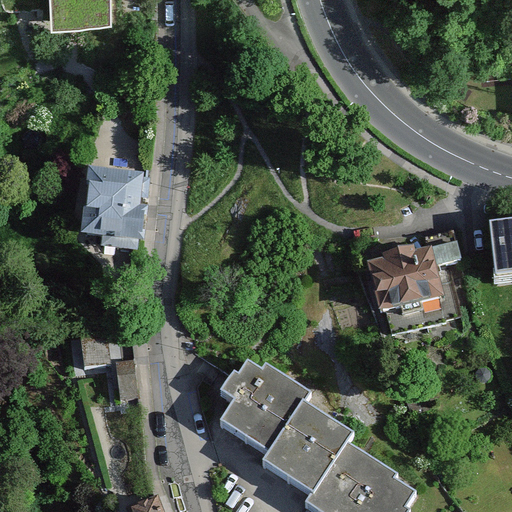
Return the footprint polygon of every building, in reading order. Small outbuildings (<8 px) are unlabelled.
[(111,0),(48,0),(50,26),(113,23),(111,0)] [(74,152),(77,245),(141,244),(141,153),(74,152)] [(511,226),(491,229),(497,285),(511,283),(511,226)] [(443,237),(356,258),(375,343),(463,323),(443,237)] [(114,363),(112,339),(86,341),(89,366),(114,363)] [(139,357),(121,360),(126,399),(144,396),(139,357)] [(296,405),(301,398),(242,363),(205,424),(264,460),(296,405)] [(349,448),(354,440),(296,405),(264,460),(259,467),(313,501),(307,510),(309,511),(406,511),(418,495),(349,448)] [(128,511),(163,511),(156,493),(126,505),(128,511)]
